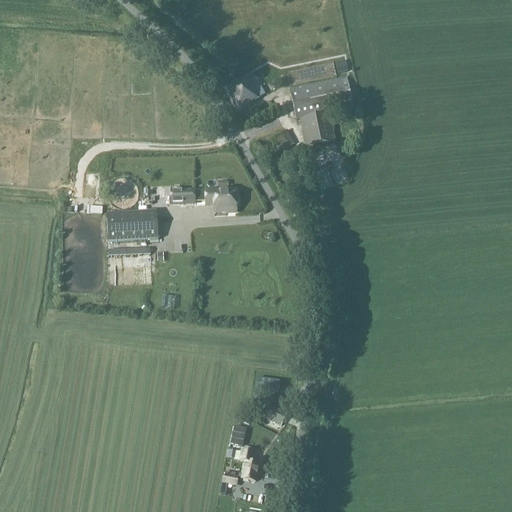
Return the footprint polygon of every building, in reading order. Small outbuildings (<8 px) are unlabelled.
[(344,63),(335,65),(337,75),(346,73),(344,63)] [(246,76),(223,89),(237,114),(253,104),(252,103),(259,99),(259,98),(264,96),(254,78),(249,81),(246,76)] [(342,80),(289,90),(296,121),(300,120),(301,125),(306,148),(335,142),(329,114),(353,109),(347,79),(342,80)] [(287,132),(271,141),(278,154),(294,145),(287,132)] [(204,189),(196,190),(196,205),(204,205),(205,209),(213,209),(213,217),(238,216),(237,206),(240,203),(239,198),(237,196),(237,189),(204,190),(204,189)] [(196,190),(171,191),(171,206),(196,205),(196,190)] [(108,244),(157,242),(156,213),(106,215),(108,244)] [(255,390),(278,393),(279,382),(257,379),(255,390)] [(270,409),(265,420),(281,427),(286,416),(270,409)] [(232,445),(232,448),(242,450),(243,447),(246,430),(236,428),(232,445)] [(235,452),(234,461),(244,463),(241,481),(258,484),(260,473),(259,473),(261,465),(254,463),(256,454),(250,453),(251,449),(245,448),(244,452),(240,451),(240,453),(235,452)] [(225,477),(224,483),(236,486),(237,479),(225,477)] [(220,484),(218,495),(221,495),(225,496),(227,485),(220,484)]
